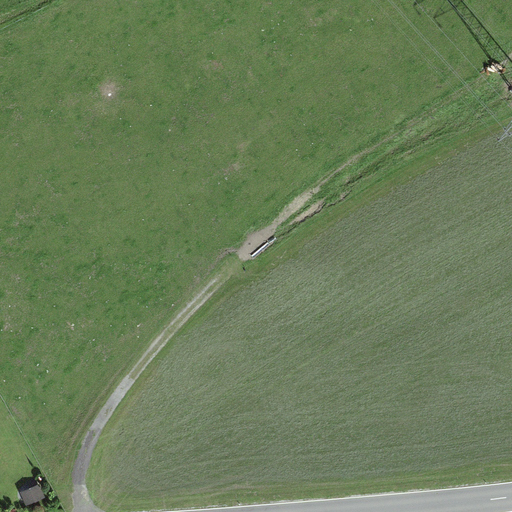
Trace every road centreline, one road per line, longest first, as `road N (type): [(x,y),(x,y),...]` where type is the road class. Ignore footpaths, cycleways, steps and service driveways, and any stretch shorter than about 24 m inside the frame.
road 1 (track): [(497,73),(335,171),(208,290),(129,379),(90,438),(79,478),(84,511)]
road 2 (tertiary): [(511,496),(357,511)]
